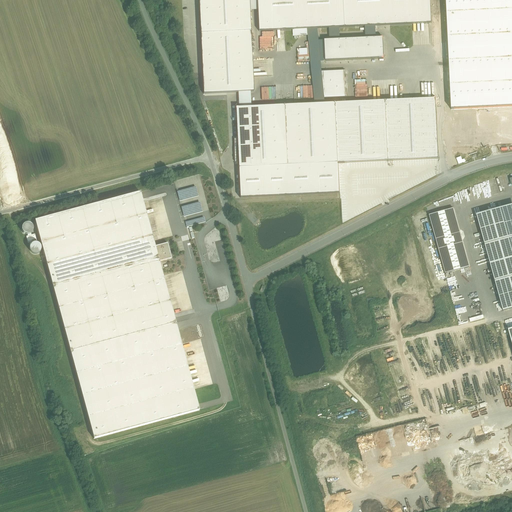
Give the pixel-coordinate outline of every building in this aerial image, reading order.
[(249,0),(199,0),(204,94),(254,92),(249,0)] [(257,0),(259,32),(431,23),(430,0),(257,0)] [(367,80),(355,81),(356,96),(368,96),(367,80)] [(276,87),(261,88),(261,98),(276,98),(276,87)] [(236,108),(240,198),(340,193),(339,163),(439,159),(436,99),(236,108)] [(195,187),(176,191),(179,201),(197,197),(195,187)] [(199,411),(159,262),(155,247),(140,193),(35,221),(94,439),(199,411)] [(511,205),(477,216),(504,312),(511,309),(511,205)] [(454,209),(429,215),(445,273),(470,266),(454,209)] [(155,247),(159,262),(171,259),(167,244),(155,247)] [(426,419),(412,422),(413,427),(420,425),(421,430),(423,429),(424,432),(425,432),(428,442),(431,441),(426,419)]
